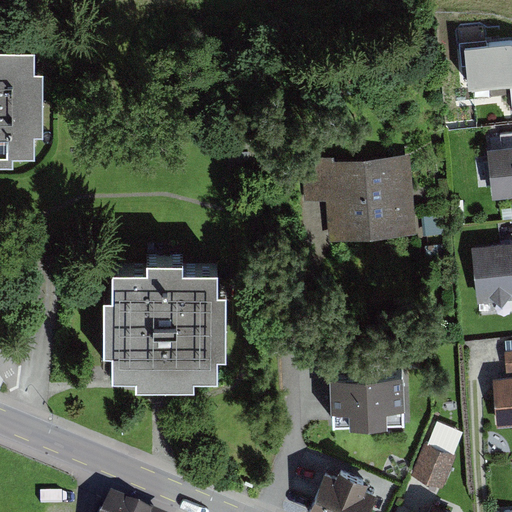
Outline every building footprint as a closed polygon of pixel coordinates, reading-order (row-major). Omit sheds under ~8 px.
[(37,35),(0,35),(0,152),(14,153),(14,145),(37,145),(37,121),(46,121),(45,57),(37,57),(37,35)] [(511,44),(465,49),(469,90),(510,85),(511,101),(511,44)] [(511,147),(488,150),(493,199),(511,196),(511,147)] [(410,155),(334,161),(334,157),(302,160),(305,201),(326,199),(330,241),(418,233),(410,155)] [(511,243),(472,248),(478,303),(511,299),(511,243)] [(186,252),(150,252),(150,262),(115,262),(115,290),(106,290),(106,344),(115,344),(115,370),(138,370),(138,377),(197,377),(197,368),(220,368),(220,348),(230,348),(230,284),(220,284),(220,261),(186,261),(186,252)] [(338,352),(341,419),(417,416),(415,349),(338,352)] [(511,377),(493,379),(497,428),(511,426),(511,377)] [(462,429),(435,419),(414,473),(441,483),(462,429)] [(286,501),(310,511),(325,473),(330,462),(306,452),(286,501)] [(309,511),(369,511),(377,495),(366,490),(368,485),(339,472),(337,478),(325,473),(310,511),(309,511)]
